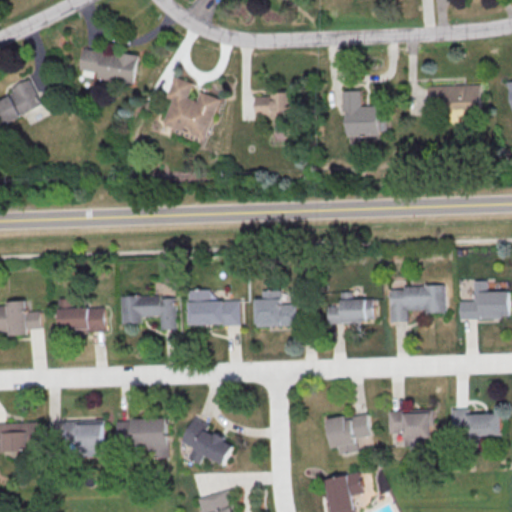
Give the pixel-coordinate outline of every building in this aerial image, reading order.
[(81,68),(99,71),(98,77),(135,82),(139,55),(84,48),(81,68)] [(163,123),(206,138),(220,97),(201,91),(198,100),(189,97),(194,82),(175,75),(167,97),(172,98),(163,123)] [(0,100),(0,120),(1,124),(43,106),(31,78),(12,86),(15,94),(0,100)] [(481,84),(428,85),(429,109),(481,108),(481,84)] [(388,134),(388,120),(379,120),(379,105),(361,105),(361,90),(342,90),(343,109),(347,109),(348,135),(388,134)] [(256,94),(256,115),(271,114),(272,118),(291,118),(291,93),(256,94)] [(473,282),(473,302),(459,302),(459,320),(499,320),(499,318),(510,318),(510,293),(487,293),(487,281),(473,282)] [(391,323),(390,291),(403,290),(403,287),(444,286),(445,313),(425,314),(425,310),(407,311),(407,323),(391,323)] [(188,291),(189,327),(240,325),(239,301),(210,302),(209,290),(188,291)] [(255,301),(256,327),(297,326),(296,305),(282,306),(281,291),(261,292),(262,300),(255,301)] [(374,300),(374,322),(361,322),(361,324),(327,325),(327,307),(341,307),(341,293),(353,293),(354,300),(374,300)] [(176,330),(175,299),(161,299),(161,296),(120,298),(121,325),(141,324),(141,316),(160,316),(160,330),(176,330)] [(55,298),(57,334),(108,332),(107,308),(77,309),(77,297),(55,298)] [(0,303),(0,331),(27,331),(26,303),(0,303)] [(450,410),(451,438),(502,437),(501,415),(469,416),(469,409),(450,410)] [(389,412),(389,434),(405,434),(405,447),(425,447),(424,440),(431,439),(431,411),(389,412)] [(328,420),(367,414),(371,437),(357,440),(360,452),(340,456),(338,449),(333,449),(331,438),(327,439),(325,426),(329,425),(328,420)] [(234,443),(206,430),(209,424),(192,416),(181,441),(192,446),(187,457),(199,463),(203,454),(225,464),(234,443)] [(127,421),(128,449),(168,448),(167,420),(127,421)] [(63,423),(64,451),(104,450),(103,422),(63,423)] [(0,424),(0,452),(40,452),(39,424),(0,424)] [(356,511),(353,494),(364,492),(360,472),(326,478),(332,511),(356,511)] [(201,511),(197,499),(228,490),(234,509),(232,510),(232,511),(201,511)]
